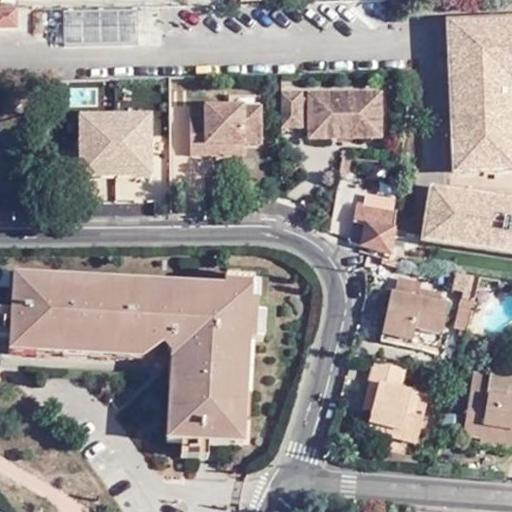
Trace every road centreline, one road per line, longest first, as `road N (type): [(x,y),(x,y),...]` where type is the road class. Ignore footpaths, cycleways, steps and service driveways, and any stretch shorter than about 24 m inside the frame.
road 1 (residential): [(284,484),(337,298),(304,247),(261,234),(0,237)]
road 2 (residential): [(284,484),(511,500)]
